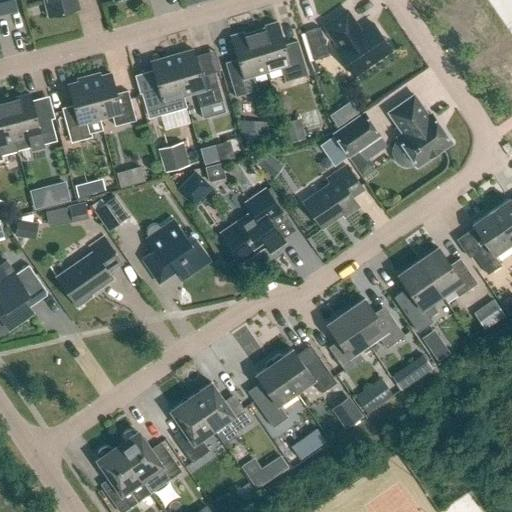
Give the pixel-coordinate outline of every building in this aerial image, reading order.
[(0,0),(0,14),(15,11),(12,0),(0,0)] [(43,0),(48,17),(79,9),(76,0),(43,0)] [(336,50),(354,76),(391,50),(373,24),(361,32),(347,11),(324,27),(339,48),(336,50)] [(255,32),(266,71),(280,67),(285,82),(307,76),(297,41),(284,46),(277,22),(265,26),(266,29),(255,32)] [(305,32),(313,60),(328,56),(320,28),(305,32)] [(225,63),(236,97),(257,91),(252,76),(266,71),(255,32),(244,36),(243,33),(230,37),(238,60),(225,63)] [(193,51),(172,57),(183,96),(195,92),(200,108),(222,101),(214,72),(200,76),(193,51)] [(151,63),(165,113),(174,110),(171,99),(183,96),(172,57),(151,63)] [(89,77),(100,119),(112,116),(115,127),(136,121),(128,91),(116,94),(111,74),(101,77),(100,74),(89,77)] [(62,109),(71,143),(92,138),(88,122),(100,119),(89,77),(77,80),(78,83),(68,85),(73,106),(62,109)] [(5,101),(18,151),(17,147),(30,144),(32,150),(44,147),(43,145),(56,141),(49,112),(35,115),(30,95),(5,101)] [(392,150),(392,151),(392,152),(392,154),(392,155),(392,156),(393,159),(395,161),(395,162),(397,164),(400,165),(402,167),(404,167),(406,167),(408,167),(410,167),(412,167),(414,166),(416,165),(417,167),(451,144),(431,114),(428,116),(414,96),(388,113),(402,134),(397,138),(399,140),(397,142),(396,142),(394,145),(393,147),(393,148),(392,150)] [(341,125),(363,111),(355,99),(333,113),(341,125)] [(0,161),(3,160),(2,155),(17,151),(18,151),(5,101),(0,102),(0,161)] [(334,135),(349,157),(379,136),(364,114),(334,135)] [(267,123),(244,122),(243,137),(266,138),(267,123)] [(204,160),(236,156),(234,141),(203,145),(204,160)] [(188,166),(182,143),(158,150),(164,173),(188,166)] [(256,165),(275,178),(284,167),(265,153),(256,165)] [(208,164),(213,180),(229,175),(224,159),(208,164)] [(145,164),(119,170),(123,186),(149,180),(145,164)] [(303,202),(322,229),(342,215),(344,218),(359,208),(352,198),(363,190),(347,166),(327,180),(330,184),(303,202)] [(209,189),(192,172),(173,192),(190,208),(209,189)] [(78,181),(79,194),(108,191),(106,178),(78,181)] [(31,189),(36,208),(71,199),(66,180),(31,189)] [(281,212),(266,190),(246,204),(252,213),(221,234),(240,263),(265,246),(269,253),(285,243),(269,220),(281,212)] [(95,211),(109,231),(128,217),(115,197),(95,211)] [(490,212),(511,243),(511,242),(511,203),(509,199),(490,212)] [(84,203),(68,206),(71,223),(88,219),(84,203)] [(473,254),(487,275),(501,266),(494,256),(511,243),(490,212),(472,225),(486,245),(473,254)] [(18,234),(38,237),(41,221),(21,218),(18,234)] [(196,239),(190,243),(174,220),(161,229),(158,226),(154,226),(151,227),(148,230),(147,234),(148,237),(145,240),(153,251),(142,259),(159,284),(176,272),(182,280),(211,260),(196,239)] [(91,295),(113,279),(109,273),(122,264),(104,237),(90,247),(93,252),(56,277),(77,308),(92,297),(91,295)] [(418,262),(441,296),(452,288),(458,298),(477,284),(460,259),(450,266),(438,248),(418,262)] [(28,265),(15,275),(6,262),(0,265),(0,317),(7,327),(31,311),(28,306),(47,293),(28,265)] [(400,300),(418,325),(437,312),(431,303),(441,296),(418,262),(398,276),(410,293),(400,300)] [(346,312),(368,344),(377,337),(386,349),(404,336),(388,313),(379,320),(364,299),(346,312)] [(495,301),(475,315),(486,331),(506,317),(495,301)] [(333,354),(346,374),(365,361),(358,351),(368,344),(346,312),(327,325),(342,347),(333,354)] [(449,353),(442,342),(431,350),(438,361),(449,353)] [(278,354),(272,359),(296,393),(313,381),(322,394),(336,383),(319,359),(308,367),(304,366),(296,355),(292,349),(283,355),(278,354)] [(395,373),(402,386),(437,368),(430,355),(395,373)] [(264,369),(256,375),(261,382),(268,392),(267,397),(257,405),(273,428),(288,418),(279,405),(296,393),(272,359),(265,363),(264,369)] [(355,402),(368,418),(394,398),(381,381),(355,402)] [(211,383),(190,397),(214,431),(213,431),(223,444),(237,435),(235,433),(252,422),(236,399),(227,406),(211,383)] [(190,397),(170,411),(186,434),(176,441),(192,463),(209,451),(201,439),(213,431),(214,431),(190,397)] [(351,402),(335,414),(345,429),(362,417),(351,402)] [(181,472),(161,443),(150,451),(138,433),(136,432),(133,430),(131,429),(129,429),(125,431),(124,432),(122,434),(121,436),(121,439),(121,442),(122,444),(118,447),(141,480),(150,493),(181,472)] [(307,436),(298,441),(308,455),(316,449),(307,436)] [(141,480),(118,447),(114,450),(113,449),(111,448),(110,447),(108,446),(107,446),(105,446),(104,446),(102,447),(101,448),(99,449),(98,451),(97,453),(97,454),(97,455),(97,457),(97,458),(98,461),(110,478),(100,485),(119,511),(123,511),(138,502),(129,489),(141,480)] [(280,457),(271,463),(277,473),(287,467),(280,457)] [(211,503),(217,511),(228,511),(233,509),(223,495),(211,503)]
